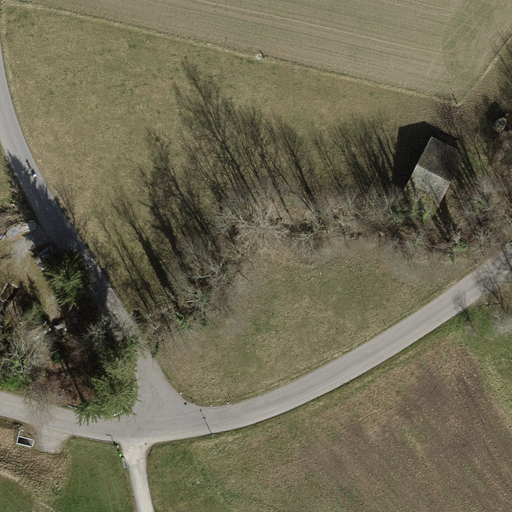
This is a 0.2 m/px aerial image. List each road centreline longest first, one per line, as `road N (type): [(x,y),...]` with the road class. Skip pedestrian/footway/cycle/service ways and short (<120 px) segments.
road 1 (residential): [(148,428),(237,416),(320,382),(448,305),(511,255)]
road 2 (unclassified): [(148,428),(138,355),(41,207),(0,113)]
road 3 (residential): [(0,402),(148,428)]
